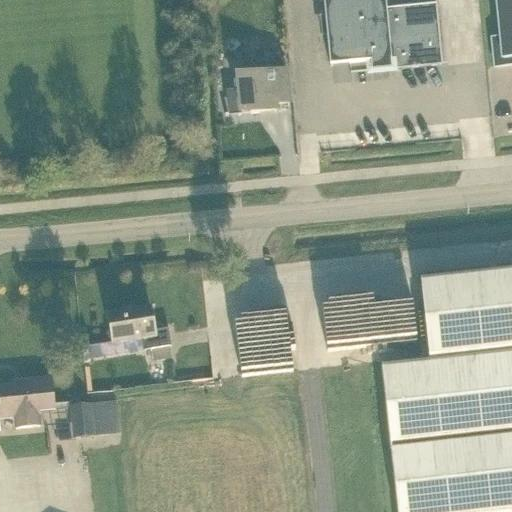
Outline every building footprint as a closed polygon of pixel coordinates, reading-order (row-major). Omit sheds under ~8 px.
[(386,10),(385,0),(322,0),(329,68),(349,66),(350,76),(442,67),(436,5),(386,10)] [(511,66),(511,0),(496,0),(501,39),(492,40),(495,68),(511,66)] [(288,107),(284,64),(283,64),(284,72),(237,76),(238,93),(228,94),(230,115),(224,116),(224,117),(275,113),(274,107),(287,106),(287,107),(288,107)] [(428,363),(381,368),(396,511),(511,511),(511,271),(419,282),(428,363)] [(149,308),(108,315),(112,344),(140,339),(142,352),(150,351),(152,365),(172,362),(170,348),(168,330),(153,332),(149,308)] [(204,383),(203,375),(191,376),(192,384),(204,383)] [(0,420),(14,419),(15,431),(40,429),(38,413),(53,411),(50,380),(20,383),(21,387),(0,389),(0,420)] [(96,396),(97,406),(115,404),(114,395),(96,396)] [(96,439),(92,406),(69,409),(72,441),(96,439)]
